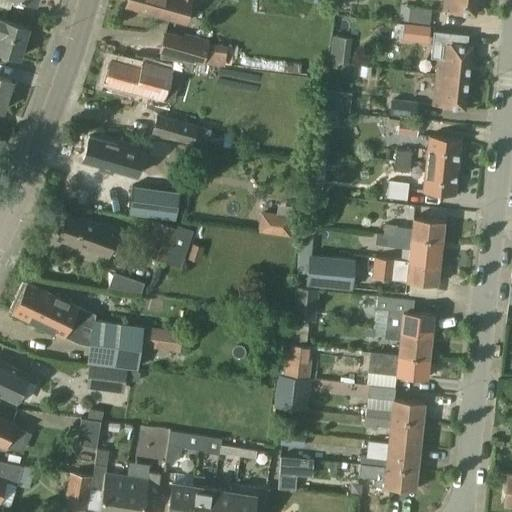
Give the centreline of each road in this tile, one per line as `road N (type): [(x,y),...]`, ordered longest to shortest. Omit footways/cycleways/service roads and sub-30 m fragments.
road 1 (residential): [(457,511),(511,46)]
road 2 (tertiary): [(89,0),(10,212)]
